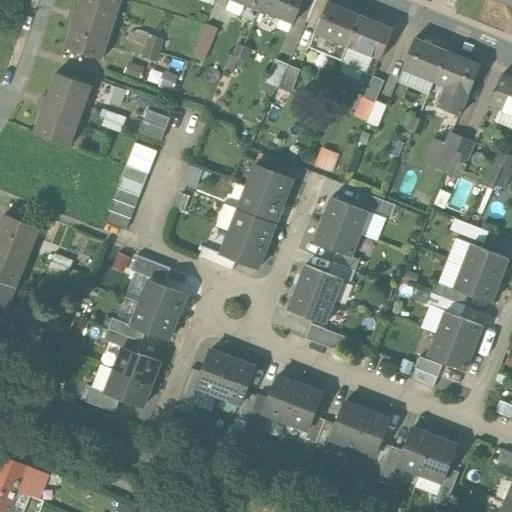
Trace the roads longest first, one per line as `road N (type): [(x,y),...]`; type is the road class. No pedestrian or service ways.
road 1 (residential): [(469,417),(254,333)]
road 2 (residential): [(511,58),(370,0)]
road 3 (residential): [(142,247),(195,106)]
road 4 (residential): [(269,296),(317,175)]
